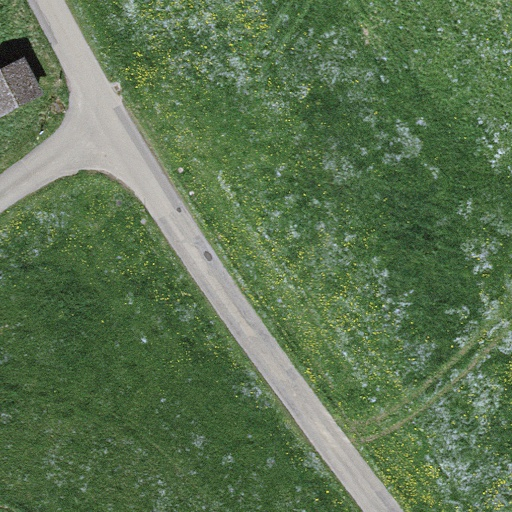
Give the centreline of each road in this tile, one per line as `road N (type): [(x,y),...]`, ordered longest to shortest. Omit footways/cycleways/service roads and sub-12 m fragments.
road 1 (unclassified): [(110,115),(284,376),(388,511)]
road 2 (unclassified): [(37,0),(110,115)]
road 3 (unclassified): [(0,195),(110,115)]
